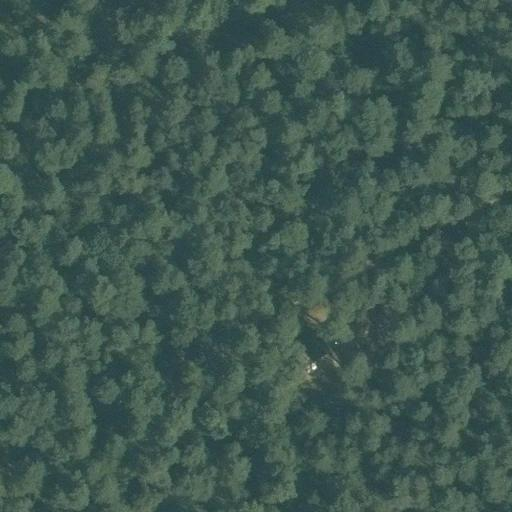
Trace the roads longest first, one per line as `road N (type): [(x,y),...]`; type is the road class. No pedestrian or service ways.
road 1 (track): [(0,458),(511,183)]
road 2 (track): [(0,124),(196,353)]
